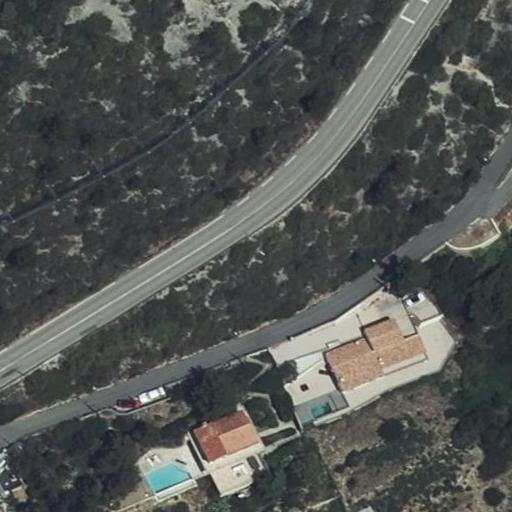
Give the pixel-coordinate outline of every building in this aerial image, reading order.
[(371,321),(361,303),(356,306),(335,319),(344,336),(371,321)] [(370,332),(368,340),(371,347),(380,372),(424,355),(410,316),(370,332)] [(368,340),(350,347),(327,356),(344,395),(383,380),(380,372),(371,347),(368,340)] [(380,372),(383,380),(427,364),(424,355),(380,372)] [(196,424),(198,430),(190,433),(191,437),(200,434),(222,495),(272,476),(246,405),(196,424)]
